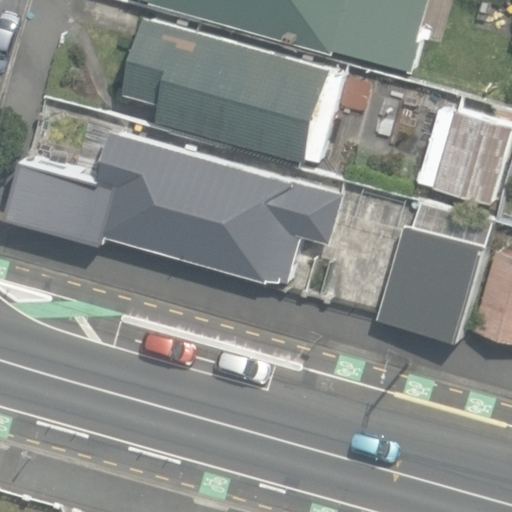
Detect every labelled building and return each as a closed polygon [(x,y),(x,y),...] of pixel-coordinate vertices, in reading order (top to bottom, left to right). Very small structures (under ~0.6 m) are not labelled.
[(168,0),(340,49),(341,44),(418,66),(427,36),(423,34),(433,0),(168,0)] [(167,100),(163,115),(310,157),(311,153),(326,158),(352,70),(152,12),(129,89),(167,100)] [(422,177),(497,200),(511,149),(511,119),(461,104),(460,108),(444,103),(422,177)] [(106,172),(30,151),(12,214),(113,243),(116,235),(292,285),(308,228),(335,236),(348,189),(120,124),(106,172)] [(417,222),(412,221),(385,314),(465,337),(500,215),(425,194),(417,222)] [(511,246),(503,244),(478,327),(511,337),(511,246)]
